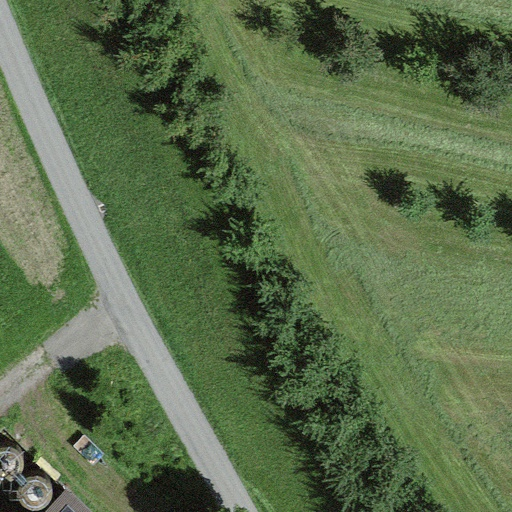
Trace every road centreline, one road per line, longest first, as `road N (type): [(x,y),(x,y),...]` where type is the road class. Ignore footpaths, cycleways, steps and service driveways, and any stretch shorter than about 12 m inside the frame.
road 1 (unclassified): [(0,20),(121,310),(245,511)]
road 2 (track): [(0,402),(121,310)]
